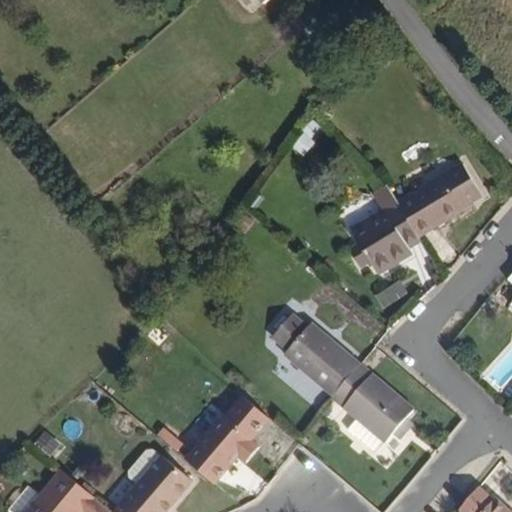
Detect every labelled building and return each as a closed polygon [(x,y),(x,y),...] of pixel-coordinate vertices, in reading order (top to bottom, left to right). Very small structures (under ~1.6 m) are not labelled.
[(466,207),(445,172),(401,198),(423,233),(466,207)] [(412,244),(425,236),(423,233),(401,198),(355,226),(382,270),(415,250),(412,244)] [(257,217),(245,207),(236,217),(249,228),(257,217)] [(363,361),(313,319),(310,322),(295,310),(275,333),(291,346),(287,351),(336,392),(363,361)] [(417,406),(363,361),(336,392),(334,395),(358,415),(385,437),(389,441),(417,406)] [(508,402),(511,397),(511,381),(499,395),(508,402)] [(247,458),(259,444),(249,436),(251,434),(223,411),(185,456),(213,480),(237,450),(247,458)] [(385,437),(358,415),(349,426),(376,448),(385,437)] [(165,511),(189,486),(159,460),(112,511),(165,511)] [(76,511),(91,496),(60,468),(21,511),(76,511)] [(468,511),(482,511),(497,497),(485,485),(464,508),(468,511)] [(511,511),(511,506),(500,494),(497,497),(482,511),(511,511)]
